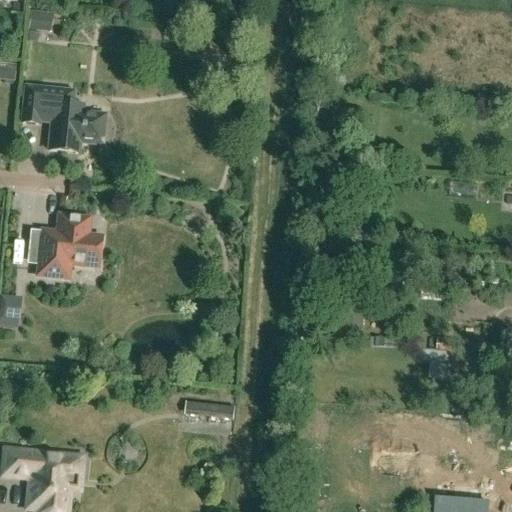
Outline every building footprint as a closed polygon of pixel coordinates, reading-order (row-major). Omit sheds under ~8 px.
[(67,93),(42,90),(25,89),(22,124),(51,127),(49,152),(78,155),(79,144),(98,146),(98,141),(100,138),(102,135),(103,131),(103,128),(102,124),(100,121),(101,117),(70,113),(71,106),(66,106),(67,93)] [(350,162),(354,111),(337,110),(334,150),(327,150),(326,161),(350,162)] [(42,232),(38,266),(37,277),(68,281),(69,270),(72,266),(98,269),(101,239),(87,237),(89,220),(58,217),(57,233),(42,232)] [(437,300),(438,286),(401,284),(401,298),(437,300)] [(0,318),(18,320),(19,308),(9,307),(10,299),(0,298),(0,299),(0,318)] [(448,355),(417,354),(416,365),(447,366),(448,355)] [(187,404),(185,414),(232,419),(233,409),(187,404)] [(65,503),(65,495),(78,496),(82,459),(4,451),(2,478),(28,480),(30,478),(34,483),(29,487),(34,493),(28,498),(27,511),(37,511),(36,511),(66,511),(67,510),(63,505),(65,503)] [(436,500),(435,511),(472,511),(474,503),(436,500)]
